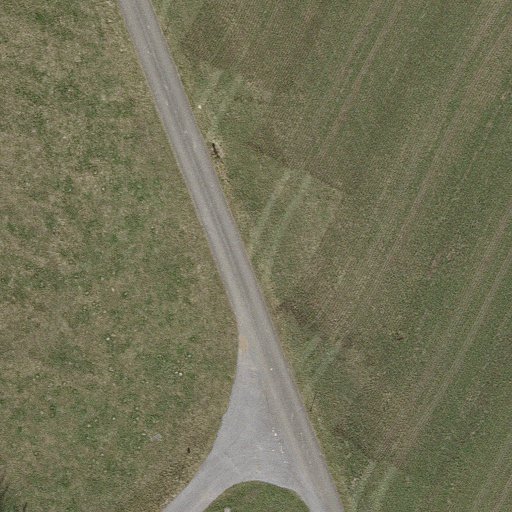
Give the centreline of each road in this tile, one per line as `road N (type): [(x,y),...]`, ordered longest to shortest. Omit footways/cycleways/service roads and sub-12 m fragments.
road 1 (residential): [(322,511),(134,0)]
road 2 (track): [(285,414),(189,511)]
